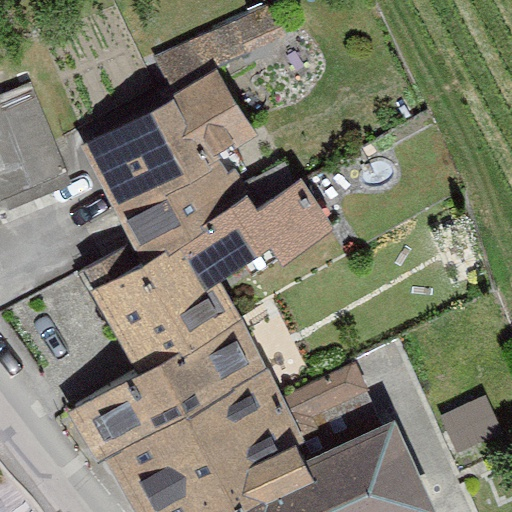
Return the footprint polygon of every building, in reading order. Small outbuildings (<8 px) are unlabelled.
[(154,57),(168,87),(215,65),(256,46),(242,16),(154,57)] [(168,87),(75,137),(113,209),(223,153),(252,136),(215,65),(168,87)] [(246,199),(223,153),(113,209),(135,253),(246,199)] [(135,253),(80,280),(126,375),(232,317),(216,284),(323,233),(295,175),(246,199),(135,253)] [(261,301),(232,317),(126,375),(65,409),(91,457),(98,454),(258,374),(288,349),(261,301)] [(346,363),(271,398),(285,427),(360,392),(346,363)] [(271,398),(258,374),(98,454),(127,511),(437,511),(391,419),(303,463),(285,427),(271,398)] [(478,394),(432,414),(448,450),(494,429),(478,394)]
